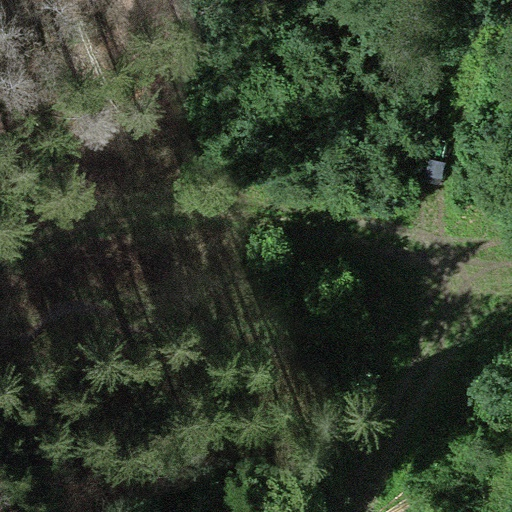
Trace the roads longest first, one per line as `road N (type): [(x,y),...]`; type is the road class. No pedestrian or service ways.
road 1 (track): [(358,511),(430,305),(449,137),(468,76),(511,8)]
road 2 (track): [(0,257),(133,216),(228,209),(344,223),(436,251)]
